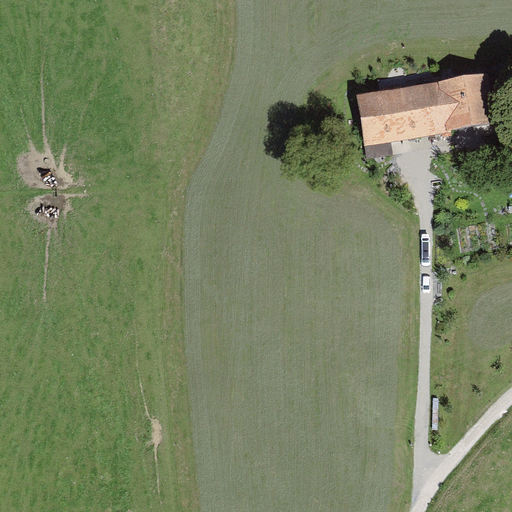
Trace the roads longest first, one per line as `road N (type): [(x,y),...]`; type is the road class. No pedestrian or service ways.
road 1 (track): [(416,158),(428,208),(422,495)]
road 2 (track): [(511,397),(422,495),(417,511)]
